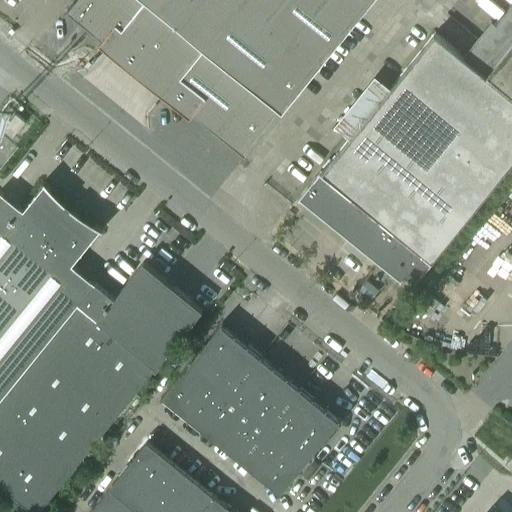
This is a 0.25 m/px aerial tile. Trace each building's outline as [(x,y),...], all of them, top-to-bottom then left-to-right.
[(245,154),(369,0),(74,0),(67,9),(245,154)] [(415,282),(511,162),(511,3),(456,70),(423,44),(321,172),(320,171),(298,197),(400,280),(405,274),(415,282)] [(12,137),(25,121),(16,113),(3,129),(12,137)] [(0,484),(33,511),(38,511),(202,309),(171,284),(143,261),(114,298),(72,264),(100,229),(102,230),(103,228),(90,221),(77,212),(65,203),(54,192),(44,181),(43,182),(44,183),(23,209),(0,190),(0,484)] [(340,418),(222,322),(161,398),(279,494),(340,418)] [(235,511),(147,441),(88,511),(235,511)]
